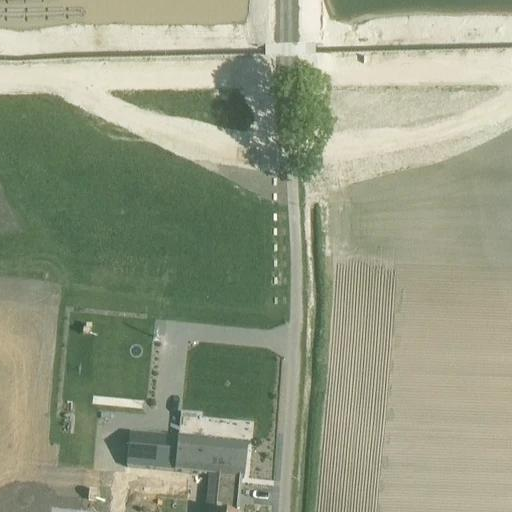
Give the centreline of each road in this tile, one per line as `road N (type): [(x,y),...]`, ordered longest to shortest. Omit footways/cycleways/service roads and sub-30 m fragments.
road 1 (unclassified): [(282,511),(296,289),(290,0)]
road 2 (track): [(49,71),(252,159),(364,145),(511,102)]
road 3 (track): [(291,69),(511,68)]
